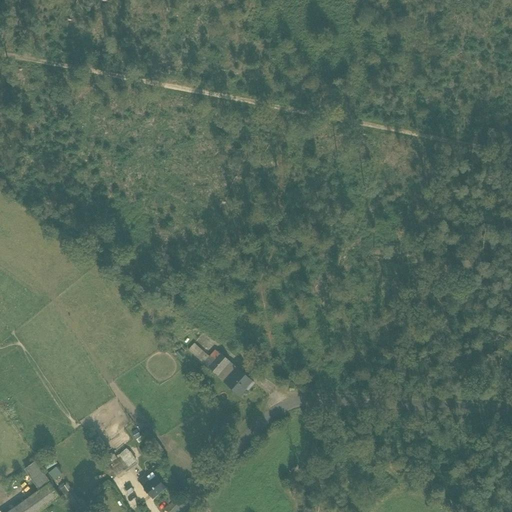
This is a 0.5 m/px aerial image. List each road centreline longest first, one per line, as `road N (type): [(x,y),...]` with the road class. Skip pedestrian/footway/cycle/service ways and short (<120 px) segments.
road 1 (track): [(511,156),(0,54)]
road 2 (unclassified): [(511,409),(294,401),(250,431),(175,511)]
road 3 (track): [(319,398),(320,411),(347,439),(449,511)]
